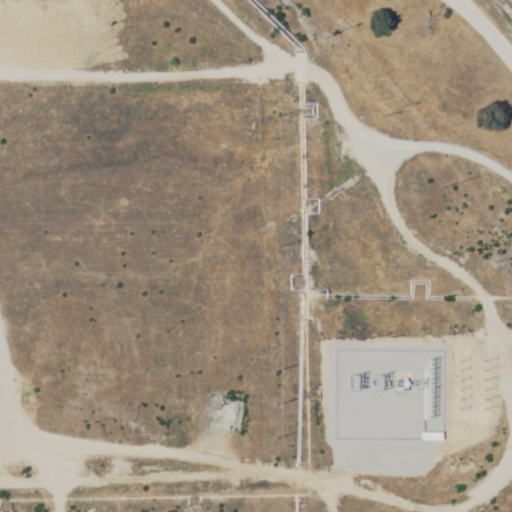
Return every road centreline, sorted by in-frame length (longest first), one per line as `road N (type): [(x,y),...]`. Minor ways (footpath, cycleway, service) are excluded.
road 1 (track): [(511,372),(448,306),(417,295),(317,227),(110,0),(327,448),(417,295)]
road 2 (track): [(511,198),(418,135),(238,244),(107,285),(64,288)]
road 3 (track): [(417,295),(492,511)]
road 4 (track): [(348,0),(511,136)]
road 5 (track): [(482,511),(459,490),(327,448)]
